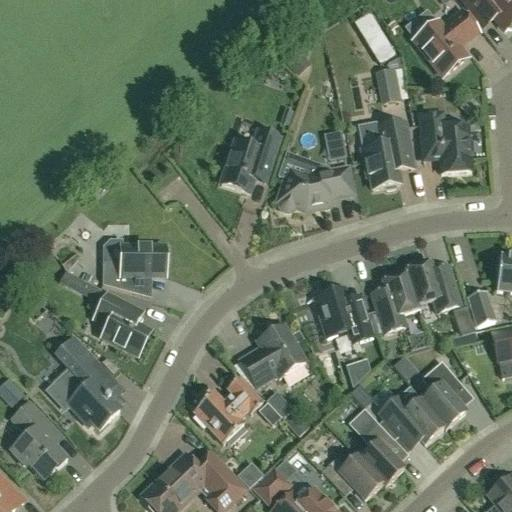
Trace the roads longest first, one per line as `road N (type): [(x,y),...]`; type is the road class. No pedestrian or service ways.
road 1 (residential): [(85,503),(134,452),(187,349),(234,298),(266,278),(403,231),(508,221)]
road 2 (residential): [(508,221),(500,93),(511,85)]
road 3 (residential): [(414,511),(511,431)]
